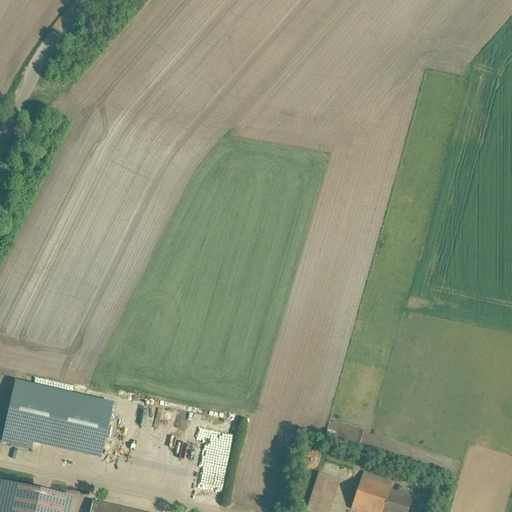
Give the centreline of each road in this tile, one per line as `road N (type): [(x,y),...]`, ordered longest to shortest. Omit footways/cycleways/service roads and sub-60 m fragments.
road 1 (unclassified): [(0,464),(208,511)]
road 2 (unclassified): [(0,150),(57,35),(89,0)]
